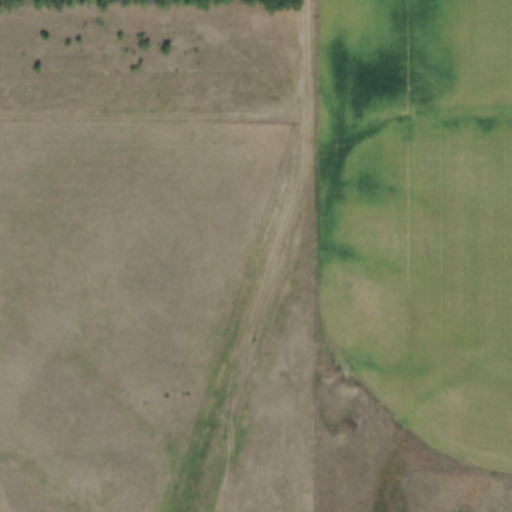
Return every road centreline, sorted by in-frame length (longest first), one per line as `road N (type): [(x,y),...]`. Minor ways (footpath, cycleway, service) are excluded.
road 1 (track): [(314,0),(305,215),(257,356),(219,511)]
road 2 (track): [(310,116),(0,115)]
